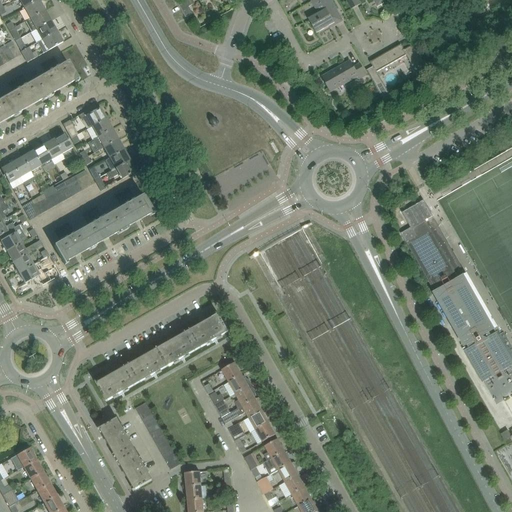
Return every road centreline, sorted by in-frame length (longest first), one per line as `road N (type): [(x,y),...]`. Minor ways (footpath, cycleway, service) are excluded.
road 1 (residential): [(352,511),(219,288),(95,351)]
road 2 (residential): [(72,292),(179,222),(175,194),(107,87)]
road 3 (tertiary): [(500,511),(403,327)]
road 4 (unknown): [(147,151),(32,215),(47,260),(66,261)]
road 5 (residential): [(0,416),(16,407),(27,412),(83,511)]
road 6 (secondary): [(97,317),(219,241)]
road 7 (tertiary): [(334,207),(403,327)]
road 8 (tertiary): [(403,327),(355,199)]
road 9 (residential): [(357,36),(301,61),(265,0)]
road 10 (residential): [(0,148),(107,87)]
road 11 (tertiary): [(218,86),(187,72),(139,0)]
